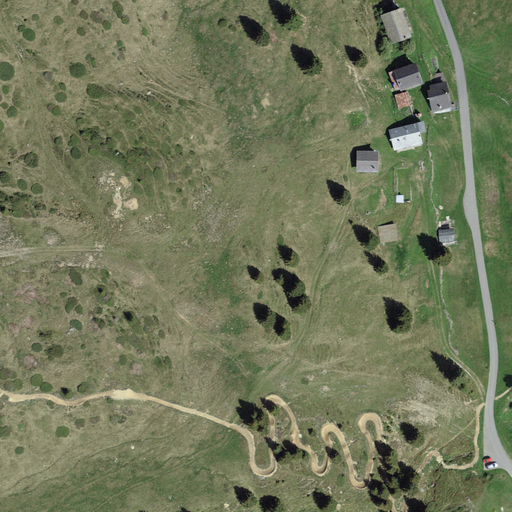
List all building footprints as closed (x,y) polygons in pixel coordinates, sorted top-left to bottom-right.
[(380,16),(390,45),(408,38),(398,10),(380,16)] [(411,65),(392,73),(399,91),(418,84),(411,65)] [(442,86),(426,90),(432,112),(448,108),(442,86)] [(413,125),(387,132),(392,151),(418,144),(413,125)] [(372,151),(354,152),(355,173),(373,172),(372,151)] [(375,228),(378,244),(394,242),(392,226),(375,228)]
